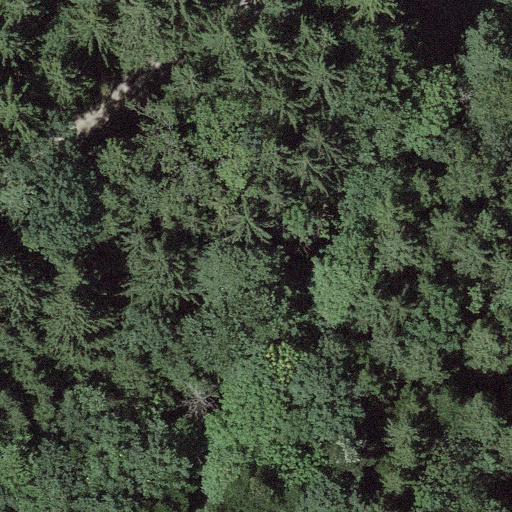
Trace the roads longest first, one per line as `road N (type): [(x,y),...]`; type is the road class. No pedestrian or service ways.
road 1 (track): [(227,511),(285,346),(437,0)]
road 2 (track): [(348,0),(193,90),(0,223)]
